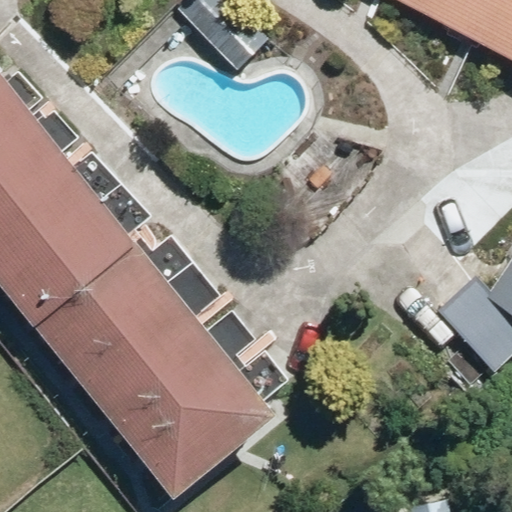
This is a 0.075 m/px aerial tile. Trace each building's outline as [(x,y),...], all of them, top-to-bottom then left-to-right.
[(511,0),(400,0),(511,56),(511,0)] [(0,276),(179,493),(284,409),(0,61),(0,276)] [(511,260),(494,289),(489,297),(511,309),(511,260)] [(511,309),(489,297),(494,289),(480,274),(439,312),(495,372),(511,356),(511,309)] [(457,511),(453,490),(415,498),(417,511),(457,511)]
